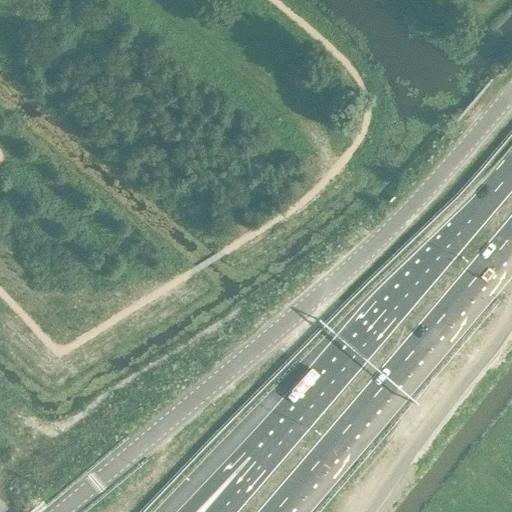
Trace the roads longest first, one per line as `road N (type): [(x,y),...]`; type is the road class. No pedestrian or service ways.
road 1 (unclassified): [(368,250),(59,511)]
road 2 (primary): [(511,170),(254,462)]
road 3 (primary): [(274,511),(511,232)]
road 4 (unclassified): [(368,250),(511,90)]
